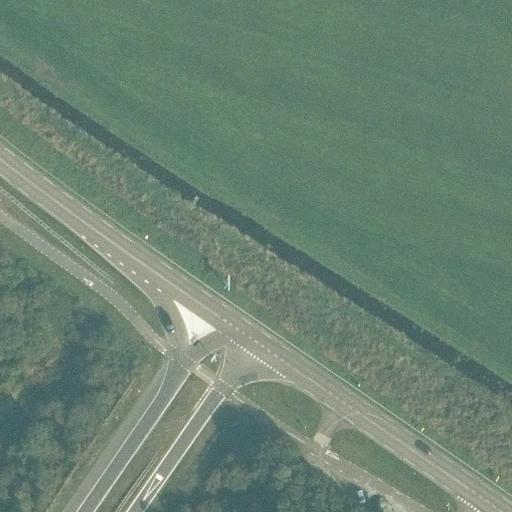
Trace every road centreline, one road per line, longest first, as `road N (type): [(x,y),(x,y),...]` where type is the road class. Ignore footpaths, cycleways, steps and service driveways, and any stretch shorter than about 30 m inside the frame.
road 1 (primary): [(498,511),(255,341)]
road 2 (primary): [(214,313),(0,156)]
road 3 (motorway): [(214,313),(84,511)]
road 4 (motorway): [(134,511),(255,341)]
